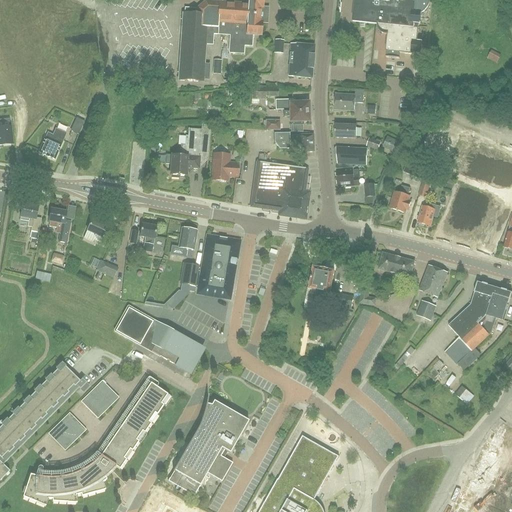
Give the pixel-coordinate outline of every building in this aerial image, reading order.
[(248,0),(249,5),(212,3),(205,2),(201,6),(197,9),(184,8),(184,14),(182,14),(179,68),(178,81),(203,83),(204,80),(209,80),(210,65),(204,65),(206,45),(212,45),(212,35),(230,36),(229,54),(243,54),(244,46),(252,47),(253,35),(261,35),(262,24),(268,24),(268,17),(269,8),(263,7),(263,0),(248,0)] [(355,0),(353,23),(373,25),(378,25),(379,29),(381,33),(382,33),(384,35),(388,36),(386,52),(387,52),(386,58),(400,60),(400,54),(416,55),(416,54),(420,54),(421,54),(422,43),(417,42),(418,29),(419,25),(421,25),(423,12),(424,10),(426,8),(427,6),(429,3),(429,0),(355,0)] [(282,54),(283,41),(275,41),(274,53),(282,54)] [(312,79),(315,46),(291,44),(288,77),(312,79)] [(501,57),(492,52),(487,60),(497,65),(501,57)] [(266,100),(266,97),(266,89),(266,87),(252,87),(252,100),(266,100)] [(266,89),(266,97),(278,97),(278,89),(266,89)] [(355,103),(363,104),(364,91),(356,90),(355,96),(335,94),(334,110),(354,112),(355,103)] [(276,100),(276,110),(283,110),(283,118),(290,118),(290,124),(290,126),(302,125),(303,125),(303,122),(308,121),(308,119),(310,119),(310,114),(308,113),(308,111),(310,110),(310,105),(308,104),(308,103),(298,103),(293,103),(293,100),(283,100),(278,100),(276,100)] [(57,109),(56,113),(70,119),(72,115),(57,109)] [(84,123),(77,120),(72,131),(79,135),(84,123)] [(265,120),(265,121),(263,121),(263,127),(265,127),(265,131),(274,131),(280,131),(280,121),(265,120)] [(170,176),(171,176),(171,178),(178,178),(178,176),(186,177),(186,169),(199,169),(200,160),(207,161),(209,140),(211,126),(201,125),(201,130),(188,129),(188,136),(185,136),(185,145),(181,145),(180,156),(172,155),(172,156),(166,156),(165,164),(171,165),(170,176)] [(356,138),(356,126),(336,126),(335,138),(356,138)] [(0,145),(12,144),(10,128),(0,129),(0,145)] [(66,132),(58,129),(53,142),(46,156),(47,156),(47,157),(54,161),(58,152),(63,154),(66,148),(61,145),(66,132)] [(290,136),(290,133),(274,134),(274,143),(278,148),(279,149),(299,149),(299,153),(314,152),(313,135),(299,135),(299,136),(290,136)] [(38,153),(46,156),(53,142),(44,138),(38,153)] [(383,148),(402,156),(406,147),(387,138),(383,148)] [(379,151),(381,143),(369,139),(368,141),(367,147),(379,151)] [(366,166),(367,149),(336,148),(336,149),(334,149),(336,164),(338,164),(352,165),(366,166)] [(511,167),(466,151),(455,180),(510,201),(511,195),(511,167)] [(214,154),(213,160),(212,181),(227,182),(227,177),(237,177),(238,164),(228,164),(228,162),(229,155),(214,154)] [(407,161),(403,173),(422,180),(427,169),(407,161)] [(306,174),(307,169),(258,162),(252,206),(261,208),(261,209),(280,211),(279,215),(305,219),(308,194),(304,193),(306,174)] [(352,165),(338,164),(338,171),(336,171),(338,187),(345,186),(345,188),(354,187),(360,187),(359,179),(360,179),(359,170),(353,171),(352,165)] [(426,198),(431,183),(424,181),(419,196),(426,198)] [(365,198),(375,197),(374,185),(364,186),(365,198)] [(409,211),(411,202),(408,202),(410,197),(407,196),(409,189),(402,187),(400,194),(395,192),(390,209),(392,210),(392,212),(396,213),(397,211),(405,213),(406,210),(407,210),(409,211)] [(39,233),(41,219),(36,218),(38,207),(23,204),(20,218),(21,218),(21,221),(28,222),(28,219),(33,220),(31,232),(30,238),(31,238),(31,243),(37,244),(37,239),(39,233)] [(418,223),(420,224),(419,226),(424,227),(424,225),(430,227),(433,216),(438,218),(441,208),(430,205),(429,208),(423,206),(418,223)] [(454,208),(447,227),(460,232),(464,220),(470,222),(474,211),(461,206),(460,211),(454,208)] [(61,224),(60,232),(58,242),(67,244),(69,233),(68,233),(70,222),(65,221),(66,212),(59,211),(59,209),(54,208),(53,210),(51,210),(49,221),(50,222),(49,227),(56,228),(57,223),(61,224)] [(486,217),(479,235),(491,241),(496,229),(502,231),(506,220),(494,215),(492,219),(486,217)] [(114,239),(119,226),(114,224),(113,226),(102,221),(101,223),(92,219),(87,232),(102,238),(104,232),(109,234),(108,236),(114,239)] [(152,253),(157,228),(142,225),(140,232),(140,237),(145,238),(143,251),(152,253)] [(194,252),(197,231),(181,229),(178,249),(185,250),(183,258),(191,259),(193,251),(194,252)] [(136,245),(138,232),(132,230),(129,243),(136,245)] [(233,274),(232,274),(237,244),(214,240),(215,238),(208,237),(198,294),(229,299),(233,274)] [(53,251),(51,258),(61,261),(63,254),(53,251)] [(378,270),(394,274),(398,258),(382,254),(378,270)] [(415,262),(398,258),(394,274),(410,279),(415,262)] [(101,262),(97,271),(114,278),(118,269),(103,263),(101,262)] [(190,266),(185,265),(182,285),(181,292),(189,293),(189,291),(194,292),(195,287),(196,287),(198,267),(190,266)] [(419,292),(428,295),(438,270),(429,266),(419,292)] [(352,316),(354,310),(351,310),(354,297),(330,293),(334,272),(314,268),(310,289),(308,288),(306,300),(319,303),(319,306),(345,311),(344,313),(352,316)] [(447,274),(438,270),(428,295),(438,299),(447,274)] [(375,305),(376,299),(368,298),(370,283),(364,282),(360,303),(375,306),(375,305)] [(459,338),(445,353),(457,366),(459,365),(464,371),(481,355),(475,349),(492,333),(496,319),(502,321),(504,319),(511,297),(511,293),(509,293),(507,292),(508,291),(502,290),(502,291),(492,288),(488,286),(488,285),(483,284),(481,284),(478,283),(477,286),(471,305),(448,326),(459,338)] [(433,315),(436,307),(422,301),(418,312),(416,316),(431,322),(433,315)] [(200,355),(162,333),(163,331),(163,330),(129,310),(116,332),(167,361),(167,360),(169,361),(169,362),(190,374),(200,355)] [(399,369),(403,364),(415,351),(411,347),(395,366),(399,369)] [(439,360),(428,372),(435,379),(440,374),(437,372),(444,365),(439,360)] [(80,390),(86,383),(82,379),(80,381),(61,364),(62,365),(51,376),(50,375),(49,376),(51,377),(40,387),(39,386),(39,387),(40,388),(29,399),(28,397),(28,398),(29,399),(18,410),(17,409),(18,410),(7,421),(6,420),(7,421),(0,428),(0,481),(10,472),(3,465),(10,458),(11,457),(22,446),(77,390),(78,389),(80,390)] [(151,384),(108,445),(101,457),(93,464),(87,468),(81,472),(74,475),(67,477),(59,478),(52,479),(45,478),(38,477),(30,475),(23,498),(37,504),(37,503),(37,499),(52,500),(52,503),(67,503),(66,499),(81,495),(81,497),(96,493),(94,490),(107,480),(105,478),(108,474),(110,472),(111,471),(115,467),(119,470),(126,460),(124,459),(129,450),(132,452),(138,442),(136,441),(142,432),(144,434),(151,424),(150,424),(154,415),(157,416),(161,404),(167,395),(151,384)] [(468,405),(474,397),(462,387),(455,395),(468,405)] [(97,419),(105,412),(111,406),(95,388),(81,402),(97,419)] [(224,451),(230,454),(248,422),(214,402),(211,406),(206,405),(204,412),(202,420),(199,427),(197,432),(194,436),(170,479),(169,479),(168,482),(194,497),(207,474),(222,482),(232,464),(221,457),(222,454),(224,451)] [(55,427),(72,444),(86,430),(69,413),(55,427)] [(489,511),(511,462),(511,448),(511,445),(511,438),(498,432),(495,438),(487,434),(451,511),(489,511)] [(324,511),(324,509),(320,504),(315,500),(327,479),(340,457),(304,437),(279,480),(278,481),(260,511),(324,511)] [(511,511),(511,499),(506,496),(498,511),(511,511)]
